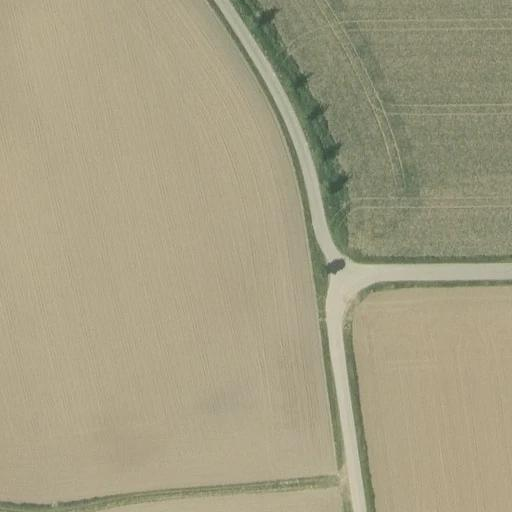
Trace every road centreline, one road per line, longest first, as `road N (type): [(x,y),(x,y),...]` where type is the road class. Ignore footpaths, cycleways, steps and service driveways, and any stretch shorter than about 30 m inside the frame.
road 1 (track): [(0,501),(83,504),(357,480)]
road 2 (unclassified): [(333,280),(324,213),(295,124),(217,0)]
road 3 (unclassified): [(361,511),(333,280)]
road 4 (unclassified): [(333,280),(511,276)]
